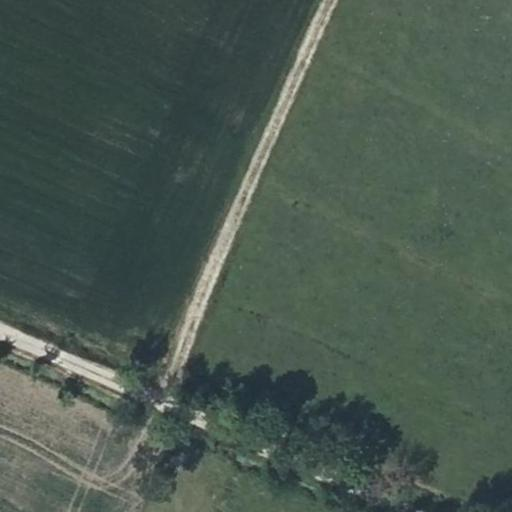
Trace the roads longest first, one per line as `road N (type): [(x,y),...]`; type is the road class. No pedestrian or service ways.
road 1 (track): [(409,511),(0,330)]
road 2 (track): [(158,400),(330,0)]
